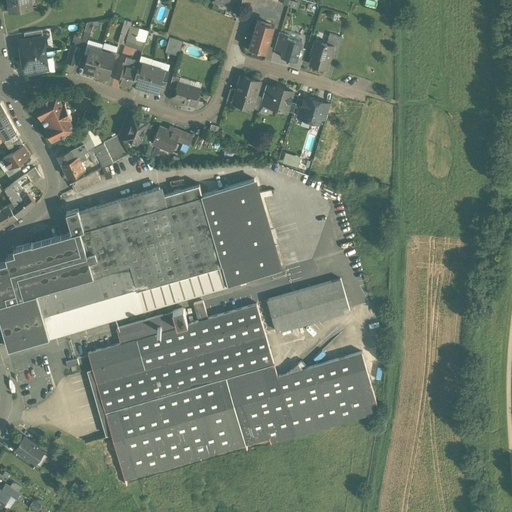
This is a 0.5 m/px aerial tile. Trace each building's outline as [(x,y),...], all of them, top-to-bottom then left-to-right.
[(8,0),(10,12),(32,8),(30,0),(8,0)] [(214,0),(215,1),(221,2),(220,7),(226,9),(228,0),(214,0)] [(257,20),(249,47),(266,52),(274,25),(257,20)] [(139,28),(130,25),(128,30),(124,44),(124,45),(133,47),(139,28)] [(122,28),(118,42),(124,44),(128,30),(122,28)] [(148,31),(139,28),(133,47),(142,50),(148,31)] [(42,29),(24,32),(25,39),(40,37),(43,37),(42,29)] [(85,31),(78,54),(84,56),(90,33),(85,31)] [(279,32),(274,49),(282,51),(287,37),(288,34),(279,32)] [(343,37),(329,33),(326,44),(332,46),(331,52),(337,54),(343,37)] [(176,38),(170,36),(166,49),(173,51),(176,38)] [(25,39),(20,40),(19,41),(20,47),(22,48),(23,56),(45,52),(44,43),(41,44),(40,37),(25,39)] [(287,37),(282,51),(281,57),(297,61),(302,42),(287,37)] [(183,40),(176,38),(173,51),(179,53),(183,40)] [(326,44),(315,41),(311,54),(313,54),(311,63),(318,65),(318,66),(326,68),(331,52),(332,46),(326,44)] [(72,44),(67,61),(75,64),(80,46),(72,44)] [(89,48),(82,70),(95,73),(101,52),(89,48)] [(115,54),(102,50),(101,52),(95,73),(108,77),(115,54)] [(45,52),(23,56),(24,64),(23,65),(24,71),(25,72),(45,68),(44,61),(47,61),(45,52)] [(139,61),(126,57),(118,82),(132,86),(133,84),(139,62),(139,61)] [(153,67),(139,62),(133,84),(147,88),(153,67)] [(168,71),(153,67),(147,88),(161,92),(168,71)] [(173,75),(169,88),(176,89),(178,82),(180,77),(173,75)] [(236,90),(233,101),(252,107),(256,95),(260,80),(241,75),(236,90)] [(178,82),(176,89),(173,98),(195,105),(200,89),(178,82)] [(275,87),(266,85),(262,97),(261,102),(270,105),(275,87)] [(284,88),(276,85),(275,87),(270,105),(270,106),(276,107),(278,111),(283,112),(286,110),(287,111),(293,91),(289,89),(284,87),(284,88)] [(236,90),(230,88),(226,100),(233,101),(236,90)] [(57,94),(49,98),(44,96),(42,101),(37,103),(39,106),(36,108),(41,118),(42,118),(45,125),(50,136),(52,134),(54,138),(60,136),(64,137),(66,133),(74,129),(69,119),(72,117),(65,103),(62,105),(57,94)] [(262,97),(256,95),(252,107),(259,109),(261,102),(262,97)] [(324,102),(308,97),(308,98),(307,98),(303,100),(302,106),(303,108),(305,109),(302,117),(318,122),(320,117),(324,102)] [(10,122),(0,102),(0,101),(0,124),(1,127),(10,122)] [(324,102),(320,117),(326,119),(330,104),(324,102)] [(148,121),(133,115),(124,137),(137,142),(140,141),(148,121)] [(0,128),(0,133),(4,139),(16,133),(10,122),(1,127),(0,128)] [(173,131),(159,126),(153,142),(172,150),(177,139),(189,144),(192,135),(175,128),(173,131)] [(93,129),(90,127),(87,132),(94,147),(101,144),(93,129)] [(16,133),(4,139),(9,147),(13,144),(13,143),(20,139),(16,132),(16,133)] [(87,132),(80,136),(83,142),(87,151),(88,150),(90,149),(93,147),(94,147),(87,132)] [(198,133),(193,146),(199,148),(204,135),(198,133)] [(80,136),(73,141),(75,146),(83,142),(80,136)] [(20,139),(13,143),(13,144),(9,147),(12,152),(23,145),(20,139)] [(75,146),(72,147),(76,156),(79,155),(85,152),(87,151),(83,142),(75,146)] [(94,147),(93,147),(100,161),(103,167),(113,162),(104,142),(101,144),(94,147)] [(12,152),(3,158),(9,168),(17,163),(30,155),(23,145),(12,152)] [(72,147),(58,154),(62,163),(76,156),(72,147)] [(95,150),(90,149),(88,150),(94,164),(100,161),(95,150)] [(76,156),(62,163),(68,177),(85,169),(81,159),(79,155),(76,156)] [(9,168),(5,171),(9,176),(20,168),(17,163),(9,168)] [(31,180),(32,182),(40,176),(35,167),(27,173),(31,180)] [(96,170),(74,181),(77,188),(100,177),(96,170)] [(27,173),(5,188),(9,195),(17,190),(23,186),(31,180),(27,173)] [(72,229),(33,241),(32,240),(14,246),(15,251),(6,253),(8,259),(0,261),(0,264),(1,267),(0,267),(0,317),(8,345),(280,268),(254,180),(164,204),(159,185),(79,209),(78,206),(66,209),(72,229)] [(28,192),(23,186),(17,190),(22,197),(28,192)] [(22,197),(17,190),(9,195),(13,201),(14,204),(22,197)] [(14,204),(11,206),(12,209),(17,217),(26,211),(36,202),(28,192),(22,197),(14,204)] [(13,201),(5,206),(13,220),(17,217),(12,209),(11,206),(14,204),(13,201)] [(0,209),(0,208),(0,226),(13,220),(5,206),(0,209)] [(341,278),(268,299),(278,331),(350,310),(341,278)] [(199,320),(188,323),(183,307),(173,310),(173,311),(117,327),(121,342),(88,352),(105,412),(124,476),(268,434),(271,442),(379,411),(362,351),(278,375),(257,303),(208,317),(203,300),(194,303),(199,320)] [(77,358),(66,361),(67,367),(79,364),(77,358)] [(44,449),(25,436),(16,449),(35,462),(44,449)] [(57,451),(50,461),(60,468),(67,458),(57,451)] [(20,493),(6,482),(2,487),(11,493),(17,498),(20,493)] [(2,487),(0,485),(0,504),(2,506),(11,493),(2,487)]
